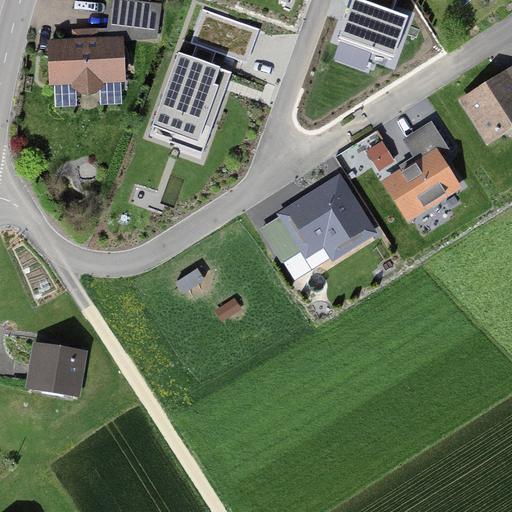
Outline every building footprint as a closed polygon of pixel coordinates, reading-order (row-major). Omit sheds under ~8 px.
[(352,0),(338,40),(393,60),(408,16),(392,11),(396,0),(352,0)] [(141,5),(137,35),(154,37),(158,7),(141,5)] [(259,30),(203,10),(191,44),(247,63),(259,30)] [(71,45),(49,46),(51,84),(74,82),(75,90),(80,93),(86,94),(92,93),(96,89),(96,81),(120,80),(118,43),(96,44),(96,41),(71,42),(71,45)] [(231,77),(179,58),(150,138),(202,156),(231,77)] [(511,82),(507,75),(463,103),(487,140),(511,123),(511,82)] [(409,221),(464,187),(439,147),(384,182),(409,221)] [(371,236),(337,181),(275,219),(301,261),(318,251),(326,264),(371,236)] [(29,383),(74,390),(80,355),(35,348),(29,383)]
